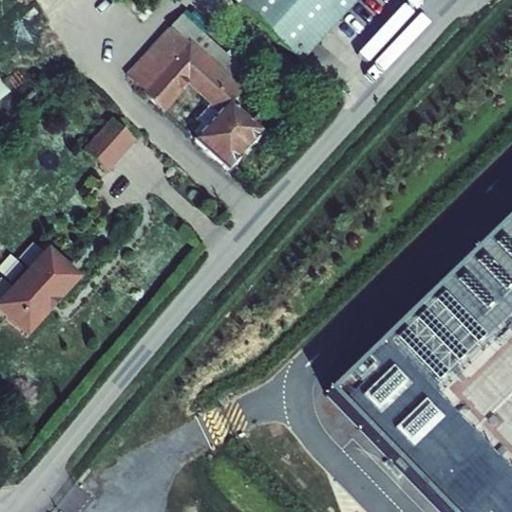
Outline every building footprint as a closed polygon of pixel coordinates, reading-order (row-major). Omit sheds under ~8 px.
[(241,0),(236,6),(298,61),(354,0),(241,0)] [(210,105),(240,71),(178,16),(123,77),(161,111),(188,84),(210,105)] [(210,105),(213,108),(220,114),(194,141),(227,172),(262,133),(232,104),(251,82),(240,71),(210,105)] [(232,104),(262,133),(282,110),(251,82),(232,104)] [(110,119),(81,150),(105,172),(134,141),(110,119)] [(511,511),(511,223),(319,406),(420,511),(511,511)] [(11,287),(0,299),(0,313),(25,336),(46,313),(43,309),(53,298),(57,301),(78,278),(46,249),(27,269),(19,270),(11,279),(11,287)] [(53,298),(43,309),(46,313),(57,301),(53,298)]
